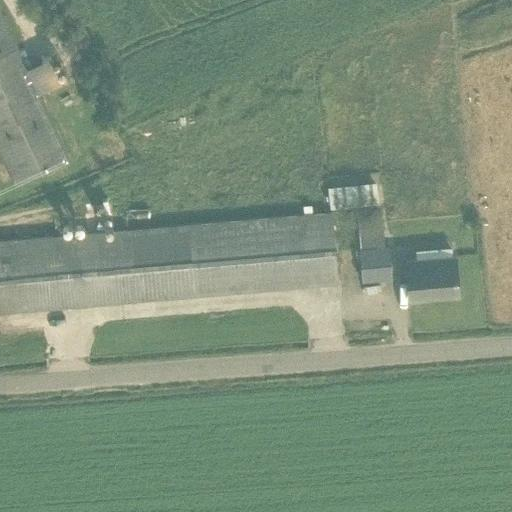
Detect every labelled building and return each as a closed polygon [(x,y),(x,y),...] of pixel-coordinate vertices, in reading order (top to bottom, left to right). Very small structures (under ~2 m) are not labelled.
[(0,11),(0,158),(13,186),(69,160),(38,92),(59,82),(47,57),(27,66),(0,11)] [(68,98),(61,101),(64,108),(71,104),(68,98)] [(0,241),(0,311),(337,283),(331,212),(0,241)] [(358,216),(360,249),(358,249),(361,281),(391,278),(388,246),(383,247),(380,215),(358,216)] [(405,261),(407,279),(409,299),(458,295),(455,269),(454,256),(405,261)]
